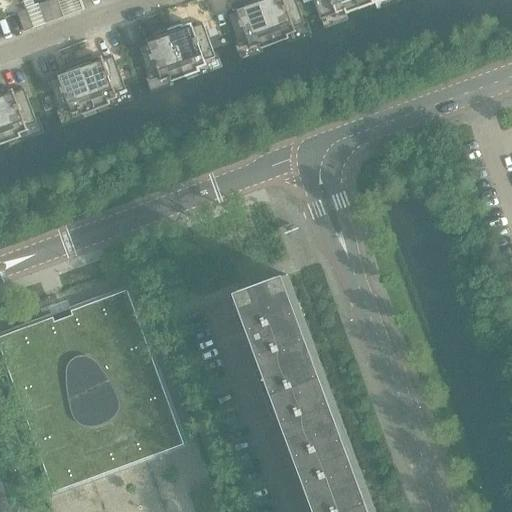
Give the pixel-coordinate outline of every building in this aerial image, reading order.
[(58,0),(57,0),(49,3),(56,21),(65,18),(58,0)] [(236,39),(239,45),(240,48),(250,45),(252,49),(260,46),(262,50),(276,45),(259,0),(243,0),(245,4),(237,8),(238,11),(228,15),(236,39)] [(305,24),(304,21),(296,0),(259,0),(276,45),(289,40),(288,36),(296,33),(295,28),(305,24)] [(357,0),(314,0),(322,21),(346,12),(347,15),(361,10),(357,0)] [(357,0),(361,10),(375,4),(374,1),(377,0),(357,0)] [(56,21),(49,3),(40,6),(47,24),(56,21)] [(18,14),(25,32),(34,29),(28,11),(18,14)] [(168,27),(186,78),(200,72),(199,69),(207,66),(205,61),(216,57),(214,53),(213,48),(204,24),(193,28),(192,24),(183,27),(181,22),(168,27)] [(172,83),(186,78),(168,27),(154,32),(156,37),(147,40),(149,44),(138,48),(147,72),(149,77),(150,81),(161,78),(163,82),(171,79),(172,83)] [(92,55),(78,60),(97,110),(111,105),(109,102),(118,99),(116,94),(127,90),(125,86),(123,80),(114,57),(104,61),(102,57),(94,60),(92,55)] [(49,81),(53,92),(61,114),(72,110),(73,115),(82,112),(83,116),(97,110),(78,60),(64,65),(66,70),(58,73),(59,77),(49,81)] [(0,121),(8,143),(21,139),(22,138),(21,134),(29,132),(27,127),(37,123),(25,90),(15,94),(13,90),(5,93),(3,88),(0,88),(0,121)] [(375,511),(289,277),(240,295),(267,369),(257,373),(274,419),(284,415),(320,511),(375,511)] [(54,319),(0,338),(0,345),(55,494),(185,445),(128,291),(72,312),(74,316),(56,323),(54,319)]
